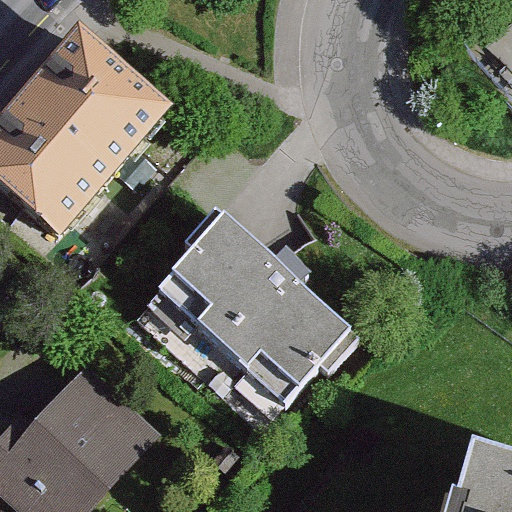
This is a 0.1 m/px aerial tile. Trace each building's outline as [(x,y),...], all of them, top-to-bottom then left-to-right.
[(511,26),(488,48),(511,74),(511,26)] [(0,214),(48,257),(162,128),(71,47),(0,127),(0,214)] [(351,343),(217,234),(142,325),(276,435),(351,343)] [(0,497),(16,511),(100,511),(156,449),(80,382),(28,439),(16,429),(0,446),(0,497)] [(511,511),(511,477),(474,466),(460,511),(511,511)]
